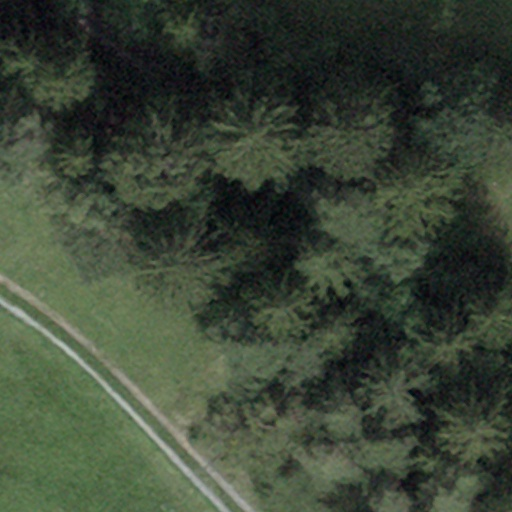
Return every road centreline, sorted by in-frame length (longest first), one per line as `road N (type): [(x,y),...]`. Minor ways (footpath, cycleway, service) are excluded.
road 1 (track): [(86,0),(237,80),(511,151)]
road 2 (track): [(0,296),(73,346),(232,511)]
